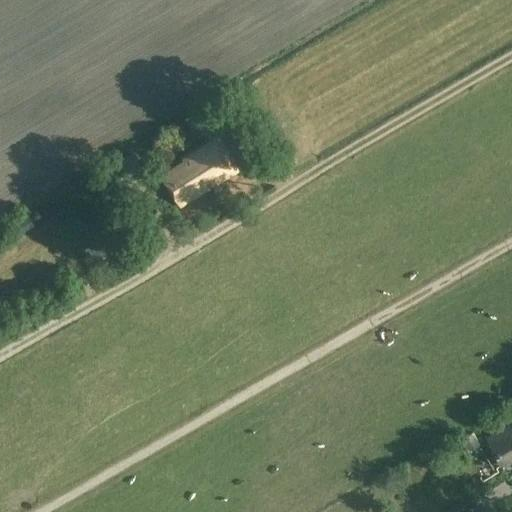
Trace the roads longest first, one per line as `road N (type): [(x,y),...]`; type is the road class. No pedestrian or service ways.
road 1 (track): [(44,511),(511,245)]
road 2 (track): [(166,254),(511,55)]
